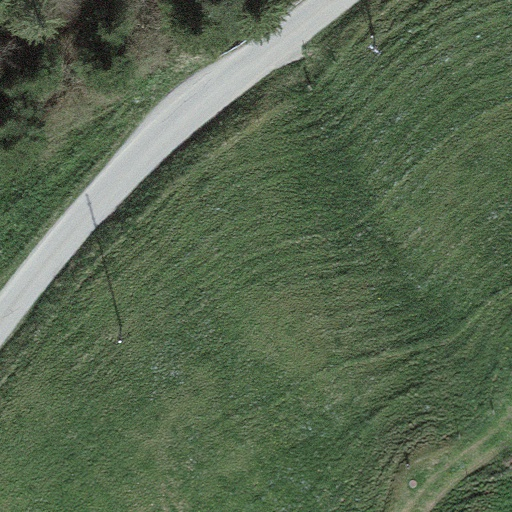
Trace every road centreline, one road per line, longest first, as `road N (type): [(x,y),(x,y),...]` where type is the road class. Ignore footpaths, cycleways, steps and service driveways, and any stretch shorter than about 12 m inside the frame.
road 1 (unclassified): [(0,313),(98,193),(172,119),(329,0)]
road 2 (track): [(412,511),(427,489),(511,426)]
